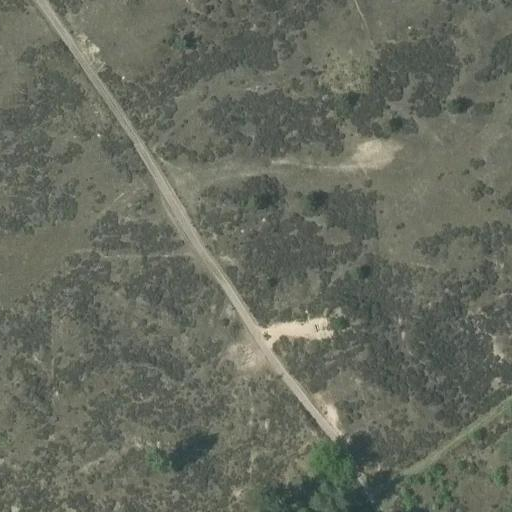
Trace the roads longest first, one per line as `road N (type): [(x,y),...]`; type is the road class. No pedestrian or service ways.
road 1 (track): [(372,496),(256,336),(38,0)]
road 2 (track): [(511,395),(372,496)]
